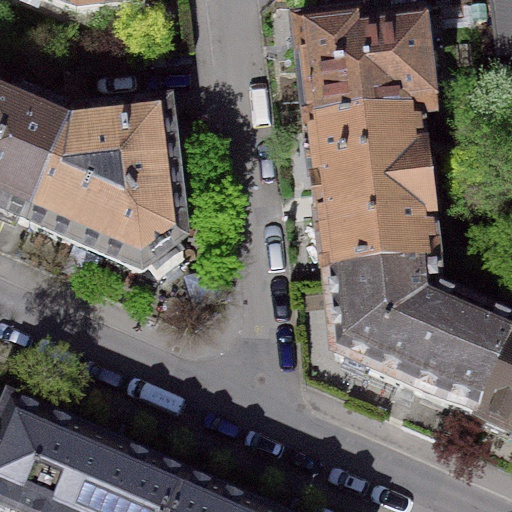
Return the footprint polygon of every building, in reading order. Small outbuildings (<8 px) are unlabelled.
[(38,0),(77,15),(145,7),(144,0),(38,0)] [(511,0),(489,0),(496,60),(511,59),(511,0)] [(309,133),(426,118),(420,71),(431,70),(427,35),(416,37),(415,28),(363,35),(362,26),(297,34),(303,83),(309,133)] [(73,128),(73,127),(0,95),(0,215),(29,228),(73,128)] [(166,116),(73,127),(73,128),(29,228),(141,277),(148,272),(157,284),(170,274),(183,265),(174,253),(181,248),(179,226),(166,116)] [(434,271),(417,122),(427,121),(426,118),(309,133),(318,207),(327,282),(328,282),(434,271)] [(431,402),(477,422),(511,342),(511,331),(437,299),(434,271),(328,282),(335,361),(431,402)] [(511,342),(477,422),(511,437),(511,342)] [(98,451),(10,413),(0,436),(0,508),(9,511),(175,511),(186,489),(98,451)] [(238,511),(186,489),(175,511),(238,511)]
